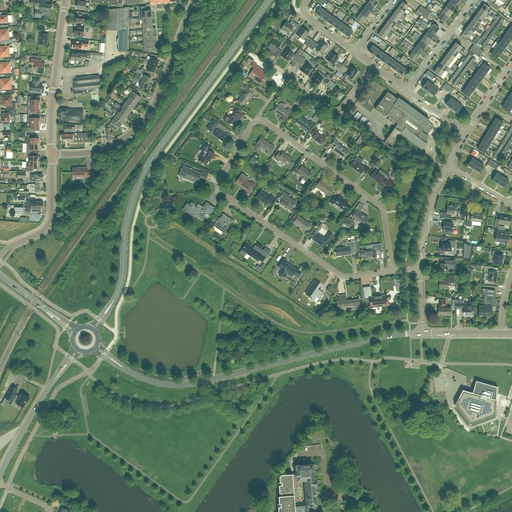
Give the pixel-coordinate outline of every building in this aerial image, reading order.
[(40,0),(36,0),(34,17),(41,18),(41,14),(51,15),(52,5),(42,4),(43,0),(40,0)] [(86,2),(78,1),(77,9),(85,10),(84,11),(88,12),(89,8),(85,7),(86,2)] [(398,8),(404,12),(407,14),(412,18),(414,16),(405,10),(408,6),(402,2),(398,8)] [(455,6),(450,2),(446,7),(451,11),(455,6)] [(369,12),(374,7),(368,3),(364,8),(369,12)] [(315,13),(321,17),(325,12),(320,8),(321,7),(317,4),(312,10),(315,13)] [(434,7),(447,17),(451,11),(446,7),(444,10),(436,4),(434,7)] [(480,9),(487,14),(488,11),(490,13),(492,11),(490,9),(484,4),(480,9)] [(128,30),(128,7),(124,7),(107,9),(106,29),(119,30),(128,30)] [(443,22),(447,17),(434,7),(432,9),(440,15),(438,18),(443,22)] [(142,17),(151,17),(151,11),(146,11),(146,8),(137,8),(137,12),(142,11),(142,17)] [(360,13),(365,18),(369,12),(364,8),(360,13)] [(394,13),(400,17),(404,12),(398,8),(394,13)] [(480,9),(477,14),(486,20),(483,19),(485,16),(487,17),(488,15),(487,14),(480,9)] [(89,13),(77,12),(77,14),(76,14),(75,22),(83,23),(84,15),(88,15),(89,13)] [(326,21),(330,16),(325,12),(321,17),(326,21)] [(361,23),(365,18),(360,13),(356,19),(361,23)] [(400,17),(394,13),(390,18),(404,29),(405,26),(401,23),(400,23),(397,21),(400,17)] [(477,14),(473,19),(480,23),(482,21),(484,22),(486,20),(477,14)] [(8,22),(8,16),(0,15),(0,22),(3,23),(4,26),(10,25),(10,22),(8,22)] [(332,25),(336,20),(330,16),(326,21),(332,25)] [(390,18),(386,24),(392,28),(394,25),(402,31),(404,32),(406,30),(404,29),(390,18)] [(473,19),(469,23),(476,28),(480,23),(473,19)] [(337,29),(341,24),(336,20),(332,25),(337,29)] [(298,26),(291,21),(289,24),(286,22),(281,29),(288,34),(291,30),(293,32),(298,26)] [(421,24),(434,34),(438,28),(433,24),(429,22),(427,25),(422,21),(421,24)] [(89,29),(90,22),(84,22),(84,25),(84,28),(80,27),(80,28),(75,27),(74,32),(73,34),(75,35),(75,34),(80,35),(79,37),(83,38),(84,29),(85,29),(89,29)] [(469,23),(466,28),(475,35),(472,33),(474,30),(477,33),(479,30),(476,28),(469,23)] [(343,33),(347,28),(341,24),(337,29),(343,33)] [(392,28),(386,24),(382,29),(396,39),(397,37),(389,31),(392,28)] [(430,39),(434,34),(421,24),(419,26),(424,30),(425,27),(429,30),(425,35),(430,39)] [(45,28),(39,27),(38,31),(40,31),(40,33),(39,37),(39,44),(46,45),(47,38),(48,38),(48,34),(44,34),(44,32),(45,28)] [(303,43),(307,47),(312,41),(306,36),(309,33),(301,28),(296,35),(304,41),(303,43)] [(352,32),(347,28),(343,33),(348,37),(352,32)] [(475,35),(466,28),(462,33),(469,38),(471,35),(474,37),(475,35)] [(9,37),(8,29),(0,29),(0,40),(4,40),(4,43),(13,43),(12,37),(9,37)] [(394,42),(396,39),(382,29),(378,34),(383,39),(386,36),(394,42)] [(117,39),(117,42),(118,43),(118,51),(127,51),(128,30),(119,30),(118,39),(117,39)] [(421,40),(426,45),(430,39),(425,35),(421,40)] [(501,39),(508,44),(511,40),(505,35),(501,39)] [(504,49),(508,44),(501,39),(497,44),(504,49)] [(82,47),(87,48),(88,41),(83,40),(83,42),(79,41),(79,42),(73,41),(73,44),(72,45),(72,47),(73,47),(72,48),(81,49),(82,47)] [(280,45),(273,40),(268,47),(271,48),(268,52),(275,57),(280,50),(277,48),(280,45)] [(421,40),(417,46),(422,50),(426,45),(421,40)] [(153,48),(153,41),(144,42),(144,48),(143,48),(143,51),(147,52),(149,52),(149,48),(153,48)] [(318,45),(312,41),(307,47),(312,50),(314,48),(322,54),(327,47),(320,42),(318,45)] [(418,55),(422,50),(417,46),(414,49),(407,43),(405,46),(418,55)] [(455,43),(451,47),(458,52),(460,50),(463,52),(465,50),(455,43)] [(494,49),(500,54),(504,49),(497,44),(494,49)] [(368,51),(373,55),(377,49),(372,45),(368,51)] [(10,54),(9,46),(0,46),(0,56),(5,57),(5,60),(15,59),(15,54),(10,54)] [(414,61),(418,55),(405,46),(403,48),(408,51),(409,49),(413,51),(408,57),(414,61)] [(458,52),(451,47),(448,52),(454,57),(458,52)] [(290,58),(296,62),(300,56),(296,53),(294,55),(286,49),(281,56),(288,61),(290,58)] [(379,59),(383,53),(377,49),(373,55),(379,59)] [(497,59),(500,54),(494,49),(490,54),(497,59)] [(102,54),(86,52),(86,54),(78,53),(78,54),(72,53),(71,57),(70,57),(70,60),(75,61),(76,61),(77,61),(82,61),(83,58),(86,59),(86,58),(89,58),(90,56),(102,57),(102,54)] [(332,68),(337,71),(341,65),(336,61),(338,57),(331,52),(326,59),(334,65),(332,68)] [(444,57),(451,62),(454,57),(448,52),(444,57)] [(388,57),(383,53),(379,59),(384,63),(388,57)] [(142,58),(141,60),(156,66),(158,61),(156,60),(157,56),(151,54),(150,57),(151,58),(150,61),(146,59),(145,59),(142,58)] [(305,60),(300,56),(296,62),(302,67),(299,70),(306,75),(311,68),(303,62),(305,60)] [(390,67),(394,61),(388,57),(384,63),(390,67)] [(447,67),(451,62),(444,57),(441,62),(447,67)] [(37,59),(31,59),(30,64),(35,65),(34,70),(38,70),(37,73),(43,73),(44,64),(37,63),(37,59)] [(156,66),(141,60),(140,62),(143,64),(145,65),(143,67),(142,67),(140,70),(149,74),(150,71),(153,72),(156,66)] [(399,65),(394,61),(390,67),(395,71),(399,65)] [(10,70),(10,62),(0,62),(0,72),(0,73),(6,73),(6,76),(14,76),(13,70),(10,70)] [(257,64),(254,62),(250,67),(253,69),(248,76),(259,84),(265,77),(263,76),(265,73),(256,66),(257,64)] [(444,72),(447,67),(441,62),(437,67),(444,72)] [(480,68),(486,73),(490,68),(483,63),(480,68)] [(341,65),(337,71),(341,74),(343,72),(352,78),(357,71),(350,66),(348,69),(341,65)] [(405,69),(399,65),(395,71),(401,75),(405,69)] [(444,72),(437,67),(433,72),(440,77),(444,72)] [(468,69),(466,67),(460,75),(462,76),(468,69)] [(483,78),(486,73),(480,68),(476,73),(483,78)] [(135,74),(134,77),(148,83),(151,78),(148,76),(149,74),(137,69),(135,72),(141,74),(144,75),(143,77),(135,74)] [(427,70),(424,74),(431,79),(434,75),(427,70)] [(319,82),(325,86),(330,80),(325,77),(324,79),(315,73),(310,80),(317,85),(319,82)] [(472,78),(479,83),(483,78),(476,73),(472,78)] [(100,88),(99,75),(76,78),(77,84),(73,85),(75,97),(82,96),(96,90),(96,88),(100,88)] [(461,78),(459,76),(453,84),(455,86),(461,78)] [(146,89),(148,83),(134,77),(133,80),(140,83),(139,86),(138,86),(137,89),(141,91),(143,88),(146,89)] [(40,79),(33,78),(33,84),(31,84),(30,91),(41,93),(42,85),(39,85),(40,79)] [(469,83),(475,88),(479,83),(472,78),(469,83)] [(11,86),(11,79),(0,79),(1,90),(7,89),(7,93),(14,92),(14,86),(11,86)] [(330,80),(325,86),(331,91),(329,94),(336,99),(341,92),(333,86),(334,83),(330,80)] [(427,92),(432,85),(427,81),(422,87),(427,92)] [(454,89),(445,83),(442,87),(450,94),(454,89)] [(472,92),(475,88),(469,83),(465,88),(472,92)] [(252,90),(246,85),(244,88),(246,90),(238,100),(244,105),(252,94),(250,93),(252,90)] [(438,89),(432,85),(427,92),(433,96),(438,89)] [(129,92),(127,95),(137,103),(140,97),(136,94),(138,92),(128,87),(126,90),(129,92)] [(468,97),(472,92),(465,88),(462,92),(468,97)] [(397,99),(387,92),(374,109),(384,117),(386,115),(393,120),(390,123),(395,126),(385,140),(391,145),(400,133),(421,149),(427,141),(425,140),(428,136),(426,135),(433,126),(405,106),(406,104),(398,98),(397,99)] [(126,102),(133,107),(137,103),(127,95),(124,93),(123,95),(125,97),(125,98),(128,100),(126,102)] [(12,103),(12,95),(1,96),(2,106),(8,106),(8,109),(15,109),(15,103),(12,103)] [(99,104),(98,95),(91,95),(92,105),(99,104)] [(304,98),(302,95),(296,103),(299,105),(304,98)] [(28,102),(28,106),(41,106),(41,105),(40,104),(40,103),(40,102),(40,100),(34,100),(34,97),(28,97),(28,102)] [(445,105),(451,109),(456,102),(450,98),(445,105)] [(305,103),(303,101),(297,109),(298,110),(302,105),(303,106),(305,103)] [(133,107),(126,102),(122,107),(129,113),(133,107)] [(456,102),(451,109),(456,113),(461,106),(456,102)] [(117,103),(115,106),(121,109),(118,112),(126,117),(129,113),(122,107),(117,103)] [(279,105),(278,105),(274,111),(283,117),(284,116),(287,117),(291,111),(287,109),(286,111),(284,109),(285,107),(285,106),(282,103),(280,104),(279,105)] [(511,107),(505,103),(502,108),(509,112),(511,107)] [(27,112),(27,115),(34,115),(34,112),(39,112),(39,110),(40,110),(40,109),(40,108),(41,107),(41,106),(28,106),(28,112),(27,112)] [(241,111),(235,107),(233,110),(234,111),(229,118),(226,116),(223,120),(227,123),(227,122),(230,124),(231,124),(233,125),(238,119),(239,119),(242,116),(239,114),(241,111)] [(110,114),(122,123),(126,117),(118,112),(113,108),(111,110),(114,113),(112,115),(110,114)] [(68,110),(68,109),(60,109),(60,122),(69,121),(83,120),(82,109),(75,110),(75,111),(71,111),(71,110),(68,110)] [(324,112),(319,109),(315,115),(319,118),(324,112)] [(12,116),(12,110),(5,110),(5,113),(2,113),(3,124),(10,123),(9,116),(12,116)] [(122,123),(110,114),(105,110),(105,114),(113,119),(111,122),(110,121),(107,124),(113,128),(115,125),(118,127),(122,123)] [(30,124),(40,124),(40,123),(40,122),(40,121),(40,120),(39,120),(39,118),(34,118),(34,115),(27,115),(27,119),(30,121),(30,124)] [(364,116),(360,123),(363,125),(368,118),(364,116)] [(309,123),(300,117),(296,123),(302,128),(301,129),(306,133),(313,124),(310,121),(309,123)] [(496,118),(493,123),(500,127),(503,122),(496,118)] [(224,127),(213,120),(207,128),(207,129),(212,132),(212,131),(214,133),(213,135),(222,142),(227,135),(221,130),(224,127)] [(496,133),(500,127),(493,123),(489,128),(496,133)] [(40,125),(40,124),(30,124),(30,127),(27,128),(27,133),(34,133),(34,130),(39,130),(39,128),(40,128),(40,126),(40,125)] [(493,138),(496,133),(489,128),(486,134),(493,138)] [(317,131),(315,129),(311,134),(313,136),(312,138),(321,145),(326,138),(316,132),(317,131)] [(73,133),(61,133),(61,140),(68,140),(68,143),(92,142),(92,133),(73,133)] [(483,139),(490,143),(493,138),(486,134),(483,139)] [(25,144),(26,144),(29,144),(39,144),(39,143),(39,142),(39,141),(38,141),(39,138),(33,138),(33,135),(27,135),(27,139),(26,139),(26,140),(25,141),(25,142),(25,143),(25,144)] [(271,146),(260,138),(256,144),(257,144),(253,149),(257,152),(261,147),(267,151),(266,153),(268,155),(274,147),(271,145),(271,146)] [(480,144),(487,148),(490,143),(483,139),(480,144)] [(338,142),(334,140),(331,145),(334,147),(332,150),(344,158),(348,151),(337,143),(338,142)] [(384,143),(381,141),(380,143),(388,149),(391,145),(385,141),(384,143)] [(200,149),(205,153),(200,160),(199,162),(199,163),(201,164),(202,164),(203,163),(206,165),(209,161),(214,154),(209,150),(211,147),(204,143),(200,149)] [(26,153),(33,153),(33,150),(38,150),(38,148),(39,148),(39,147),(39,146),(39,145),(39,144),(29,144),(26,144),(26,153)] [(484,153),(487,148),(480,144),(477,149),(484,153)] [(378,151),(372,158),(377,161),(382,154),(378,151)] [(291,161),(292,160),(282,152),(281,154),(278,152),(274,158),(278,161),(279,159),(281,161),(281,162),(282,164),(284,163),(287,165),(286,167),(290,170),(294,163),(291,161)] [(26,153),(26,157),(29,159),(29,162),(39,162),(39,161),(38,160),(38,159),(38,156),(32,156),(33,153),(26,153)] [(356,156),(354,159),(349,165),(361,174),(362,172),(365,174),(369,169),(366,166),(365,167),(360,164),(363,160),(356,156)] [(467,165),(473,169),(477,162),(471,158),(467,165)] [(505,172),(507,169),(490,159),(487,164),(496,170),(498,167),(505,172)] [(25,162),(25,166),(25,171),(32,171),(32,168),(37,168),(37,166),(38,166),(38,165),(38,164),(39,163),(39,162),(29,162),(25,162)] [(477,162),(473,169),(479,173),(484,166),(477,162)] [(201,174),(182,166),(178,176),(197,184),(201,174)] [(300,168),(297,166),(293,172),(295,174),(296,172),(306,179),(311,173),(301,166),(300,168)] [(87,168),(80,168),(72,168),(72,176),(84,176),(84,179),(91,179),(91,172),(87,172),(87,168)] [(379,172),(375,170),(370,176),(379,183),(379,184),(382,187),(384,184),(387,186),(391,180),(388,178),(387,180),(384,177),(386,174),(380,170),(379,172)] [(492,180),(498,184),(502,177),(496,173),(492,180)] [(35,181),(35,184),(43,184),(42,175),(30,175),(30,181),(35,181)] [(250,183),(240,176),(235,183),(246,191),(248,188),(251,190),(255,184),(251,182),(250,183)] [(502,177),(498,184),(504,188),(508,180),(502,177)] [(332,189),(320,180),(317,184),(315,182),(311,188),(313,190),(315,187),(321,191),(328,195),(332,189)] [(294,189),(297,192),(302,185),(299,183),(294,189)] [(43,193),(43,184),(35,184),(35,185),(28,185),(28,189),(33,189),(33,190),(35,190),(35,193),(43,193)] [(256,197),(266,204),(265,205),(268,207),(271,204),(270,204),(274,198),(270,195),(269,197),(260,191),(256,197)] [(289,196),(283,191),(279,198),(282,200),(279,204),(282,206),(283,205),(290,210),(296,202),(289,197),(289,196)] [(348,204),(338,196),(336,199),(334,197),(330,202),(332,204),(334,203),(344,210),(348,204)] [(215,208),(206,202),(203,207),(198,203),(196,206),(191,202),(189,205),(186,203),(182,209),(189,214),(190,212),(201,220),(206,213),(210,216),(215,208)] [(455,207),(447,205),(446,212),(445,212),(445,216),(450,217),(451,214),(454,214),(454,211),(457,211),(457,207),(455,207)] [(368,218),(357,210),(354,214),(352,213),(349,218),(347,217),(343,223),(349,228),(353,221),(354,220),(361,225),(362,224),(363,224),(365,225),(367,222),(366,222),(368,218)] [(482,213),(472,211),(471,217),(467,217),(466,226),(471,226),(472,221),(481,222),(482,213)] [(234,222),(223,213),(217,221),(216,220),(212,226),(222,232),(224,229),(227,232),(234,222)] [(511,217),(499,215),(499,219),(495,218),(494,227),(497,228),(498,223),(510,225),(511,217)] [(308,224),(297,216),(293,223),(304,230),(306,228),(309,230),(312,224),(309,222),(308,224)] [(457,221),(451,220),(451,223),(444,222),(443,229),(447,230),(446,233),(451,234),(452,225),(456,226),(457,221)] [(312,233),(315,235),(312,240),(321,246),(320,247),(324,250),(329,242),(329,241),(333,236),(328,233),(324,238),(317,233),(323,225),(319,222),(312,233)] [(509,233),(497,231),(495,241),(501,242),(501,243),(506,243),(507,243),(509,233)] [(356,241),(352,242),(345,243),(346,247),(335,249),(336,256),(351,254),(350,249),(356,248),(356,241)] [(450,244),(441,243),(441,248),(440,248),(440,252),(444,253),(444,251),(450,251),(450,246),(455,247),(455,241),(450,241),(450,244)] [(253,249),(246,244),(241,250),(257,261),(259,259),(262,261),(269,251),(265,247),(263,250),(255,245),(253,249)] [(381,250),(381,244),(371,245),(371,249),(360,251),(361,259),(367,259),(367,257),(372,257),(372,258),(376,258),(375,251),(381,250)] [(499,252),(492,251),(491,256),(495,257),(494,263),(501,264),(503,264),(503,260),(502,260),(502,256),(498,255),(499,252)] [(293,274),(298,278),(301,272),(297,269),(296,270),(286,263),(287,261),(283,258),(277,267),(282,270),(281,276),(286,277),(287,274),(291,277),(293,274)] [(444,264),(440,263),(440,272),(447,272),(447,268),(454,268),(455,260),(444,259),(444,264)] [(491,268),(484,267),(483,272),(489,273),(488,277),(486,277),(486,280),(488,280),(488,281),(496,282),(497,272),(490,271),(491,268)] [(453,277),(444,277),(444,281),(439,281),(439,288),(448,288),(448,286),(453,286),(453,277)] [(320,285),(314,280),(305,294),(313,300),(316,297),(319,299),(323,293),(317,289),(320,285)] [(331,295),(335,289),(330,285),(327,289),(328,290),(327,292),(331,295)] [(371,297),(370,287),(363,288),(365,302),(370,302),(370,306),(382,304),(382,306),(388,306),(386,295),(371,297)] [(492,290),(485,289),(483,306),(479,306),(479,315),(491,316),(491,306),(496,307),(497,302),(496,301),(494,291),(494,290),(492,290)] [(345,295),(341,295),(338,296),(339,301),(336,301),(337,309),(354,307),(355,309),(360,309),(359,300),(346,301),(345,295)] [(446,300),(439,300),(439,308),(438,308),(438,315),(451,315),(451,308),(446,308),(446,305),(445,305),(445,303),(446,303),(446,300)] [(463,300),(455,300),(455,307),(458,307),(458,304),(463,304),(463,315),(471,315),(471,303),(463,303),(463,300)] [(496,387),(476,381),(473,394),(462,391),(455,405),(469,423),(494,415),(496,387)] [(12,386),(1,404),(4,406),(8,400),(12,402),(16,395),(14,394),(17,389),(12,386)] [(29,398),(21,393),(20,397),(18,396),(17,398),(16,397),(15,400),(17,401),(16,403),(23,406),(25,402),(26,402),(29,398)] [(322,511),(323,511),(317,511),(313,511),(314,511),(310,511),(310,509),(316,509),(316,505),(315,487),(316,487),(316,479),(314,479),(313,464),(296,465),(296,472),(296,477),(297,481),(304,480),(306,505),(305,505),(305,511),(295,511),(292,474),(285,474),(285,473),(284,473),(283,473),(282,473),(282,474),(282,475),(281,475),(279,477),(280,485),(278,486),(279,503),(281,503),(281,506),(278,507),(278,511),(322,511)]
